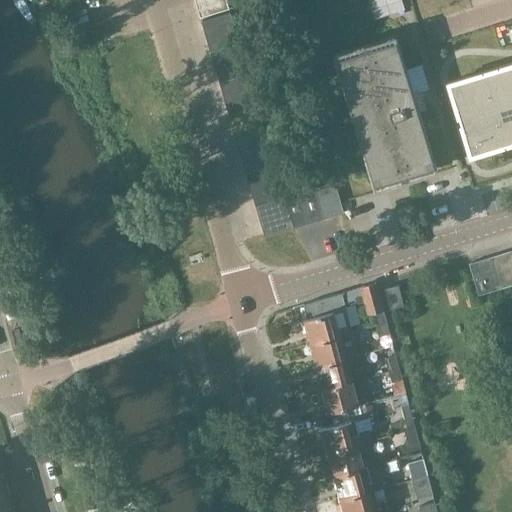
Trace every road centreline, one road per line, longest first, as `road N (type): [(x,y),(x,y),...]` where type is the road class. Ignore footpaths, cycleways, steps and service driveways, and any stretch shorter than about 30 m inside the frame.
road 1 (unclassified): [(238,303),(151,0)]
road 2 (unclassified): [(238,303),(511,220)]
road 3 (residential): [(294,511),(238,303)]
road 4 (residential): [(46,511),(10,384)]
